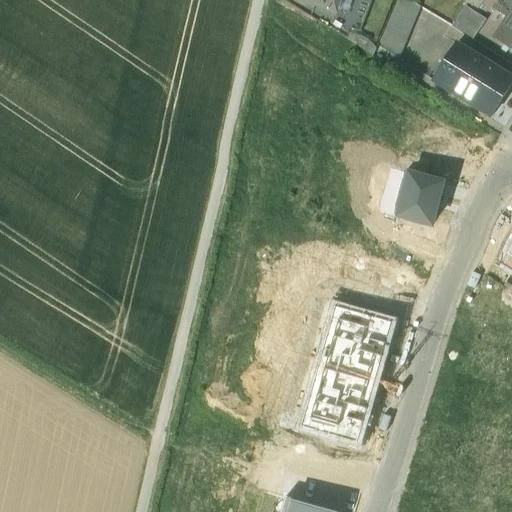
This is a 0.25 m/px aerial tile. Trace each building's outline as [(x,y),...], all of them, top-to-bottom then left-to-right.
[(306,0),(306,3),(338,12),(341,0),(306,0)] [(406,0),(396,0),(378,47),(399,59),(420,8),(418,7),(406,0)] [(511,0),(502,0),(498,7),(495,5),(493,9),(508,20),(493,42),(501,47),(498,51),(504,55),(507,51),(511,54),(511,0)] [(465,6),(452,27),(472,40),(486,20),(465,6)] [(368,41),(349,34),(346,40),(373,57),(376,50),(368,41)] [(511,83),(511,77),(457,42),(432,83),(491,119),(511,83)] [(396,216),(432,226),(444,183),(408,173),(396,216)] [(505,335),(511,316),(511,209),(510,209),(467,321),(505,335)] [(333,304),(314,365),(375,382),(393,323),(333,304)] [(252,346),(247,370),(266,374),(271,350),(252,346)] [(354,448),(375,382),(314,365),(294,429),(354,448)] [(278,511),(339,511),(283,496),(278,511)]
